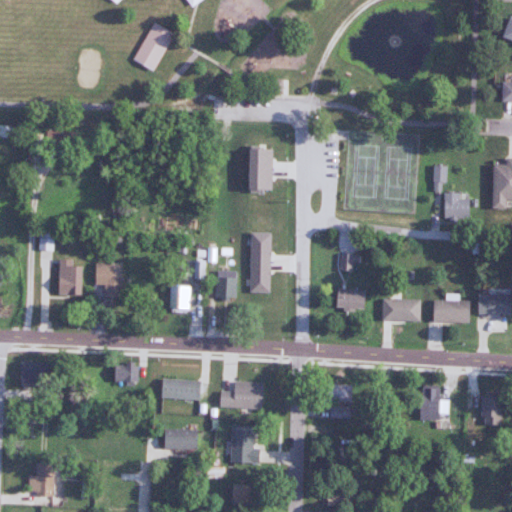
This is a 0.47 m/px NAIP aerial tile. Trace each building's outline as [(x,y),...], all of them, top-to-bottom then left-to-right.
[(508,13),(511,14),(511,38),(501,34),(508,13)] [(153,22),(172,33),(153,70),(133,59),(153,22)] [(511,80),(500,80),(501,98),(511,97),(511,80)] [(0,133),(0,135),(9,137),(11,127),(1,125),(0,133)] [(488,209),(504,209),(504,200),(511,200),(511,157),(502,157),(502,164),(489,164),(488,209)] [(443,166),(432,166),(432,182),(443,182),(443,166)] [(457,193),(441,193),(441,220),(468,220),(468,198),(457,198),(457,193)] [(53,250),(53,232),(36,232),(36,250),(53,250)] [(56,294),(79,295),(80,259),(56,258),(56,294)] [(119,297),(119,264),(93,264),(93,297),(119,297)] [(232,271),(213,271),(213,299),(232,299),(232,271)] [(187,312),(187,285),(167,285),(167,312),(187,312)] [(333,309),(363,309),(363,289),(333,289),(333,309)] [(473,294),(473,314),(509,314),(509,294),(473,294)] [(379,322),(418,322),(418,299),(379,299),(379,322)] [(467,300),(429,300),(429,322),(467,322),(467,300)] [(48,380),(48,363),(17,363),(17,380),(48,380)] [(136,365),(111,365),(111,384),(136,384),(136,365)] [(158,398),(196,399),(197,380),(158,379),(158,398)] [(260,380),(230,380),(230,391),(216,391),(216,408),(260,408),(260,380)] [(323,401),(351,401),(351,384),(323,384),(323,401)] [(437,420),(437,386),(417,386),(417,420),(437,420)] [(478,393),(478,425),(498,425),(498,393),(478,393)] [(350,419),(350,407),(328,407),(328,419),(350,419)] [(55,454),(55,427),(34,427),(34,454),(55,454)] [(190,429),(160,429),(160,449),(190,449),(190,429)] [(224,458),(252,458),(252,441),(224,441),(224,458)] [(51,475),(26,475),(26,496),(51,496),(51,475)] [(127,502),(127,482),(106,482),(106,502),(127,502)] [(250,485),(228,485),(228,506),(250,506),(250,485)] [(339,502),(339,488),(324,488),(324,502),(339,502)]
